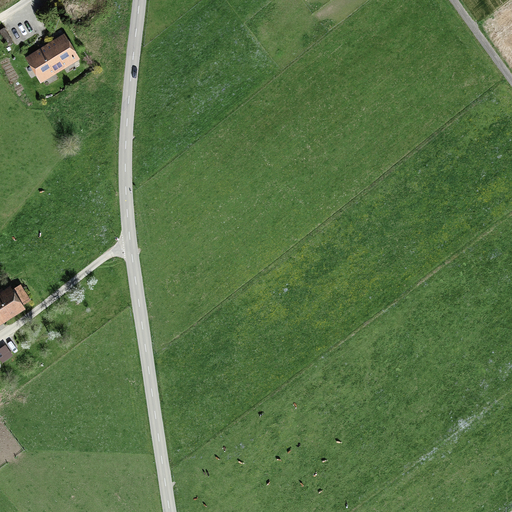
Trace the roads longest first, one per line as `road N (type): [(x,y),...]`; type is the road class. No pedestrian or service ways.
road 1 (tertiary): [(129,245),(169,511)]
road 2 (tertiary): [(139,0),(125,143),(129,245)]
road 3 (unclassified): [(129,245),(0,335)]
